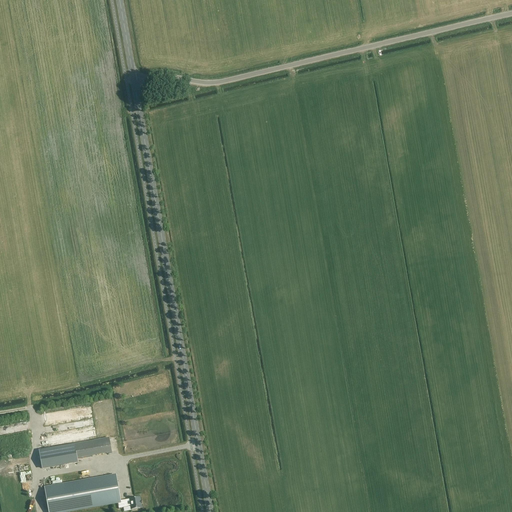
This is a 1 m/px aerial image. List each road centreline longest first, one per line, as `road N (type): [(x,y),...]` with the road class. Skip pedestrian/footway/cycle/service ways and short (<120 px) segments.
road 1 (primary): [(210,511),(133,80)]
road 2 (unclassified): [(133,80),(228,80),(511,13)]
